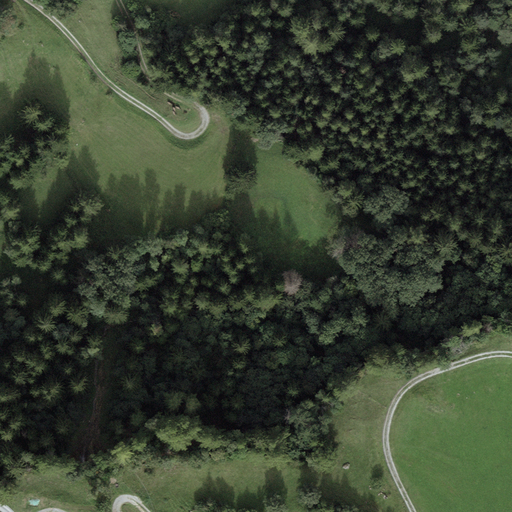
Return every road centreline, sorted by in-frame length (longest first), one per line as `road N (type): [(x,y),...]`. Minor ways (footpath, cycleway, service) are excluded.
road 1 (track): [(27,0),(50,14),(104,79),(186,137),(202,130),(198,106),(156,87),(115,0)]
road 2 (track): [(511,354),(429,373),(392,405),(385,436),(391,469),(412,511)]
